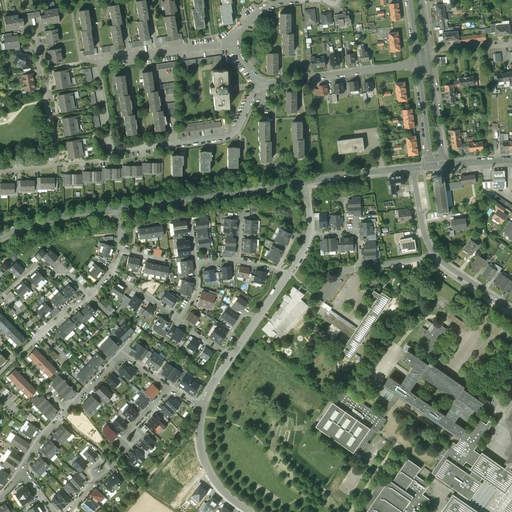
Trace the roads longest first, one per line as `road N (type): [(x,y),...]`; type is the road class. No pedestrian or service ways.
road 1 (residential): [(229,39),(97,61),(111,152),(230,135),(256,84)]
road 2 (residential): [(0,172),(48,166),(57,153),(30,28)]
road 3 (tertiary): [(304,182),(118,208)]
road 4 (residential): [(418,62),(256,84)]
road 5 (residential): [(178,319),(196,288),(196,265),(238,260),(286,275)]
road 6 (residential): [(322,300),(347,269),(434,255)]
road 7 (residential): [(201,406),(205,467),(248,511)]
